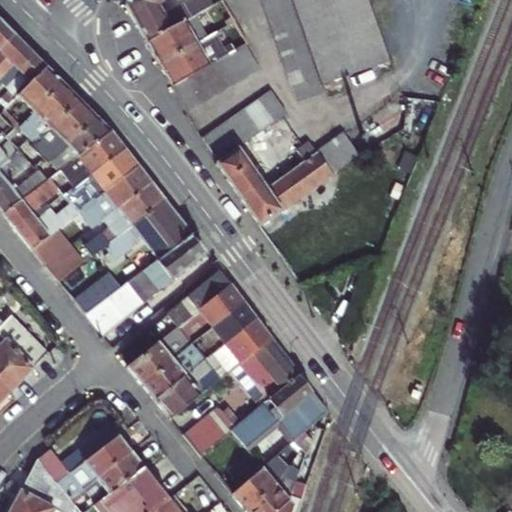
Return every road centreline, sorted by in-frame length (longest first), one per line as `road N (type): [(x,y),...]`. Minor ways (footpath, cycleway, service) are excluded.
road 1 (secondary): [(417,488),(176,171),(37,22)]
road 2 (residential): [(417,488),(511,161)]
road 3 (residential): [(102,358),(233,511)]
road 4 (residential): [(102,358),(0,232)]
road 5 (residential): [(0,452),(102,358)]
